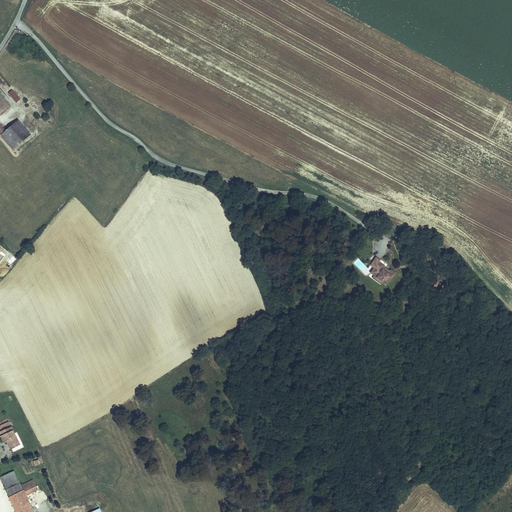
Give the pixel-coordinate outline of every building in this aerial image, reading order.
[(15,104),(19,100),(12,91),(7,94),(15,104)] [(4,132),(0,135),(0,138),(11,151),(26,137),(14,123),(4,132)] [(385,264),(379,260),(380,258),(376,255),(370,263),(374,266),(375,265),(378,267),(374,272),(374,273),(386,281),(388,277),(390,278),(395,271),(391,267),(389,269),(384,266),(385,264)] [(383,279),(374,273),(374,272),(372,275),(373,275),(381,281),(383,279)] [(9,423),(0,427),(0,434),(2,439),(5,438),(8,443),(17,439),(9,423)] [(1,475),(6,486),(19,481),(13,468),(1,475)] [(21,487),(8,493),(17,511),(34,511),(24,491),(36,486),(31,476),(19,482),(21,487)] [(19,481),(6,486),(5,487),(8,493),(21,487),(19,482),(19,481)]
